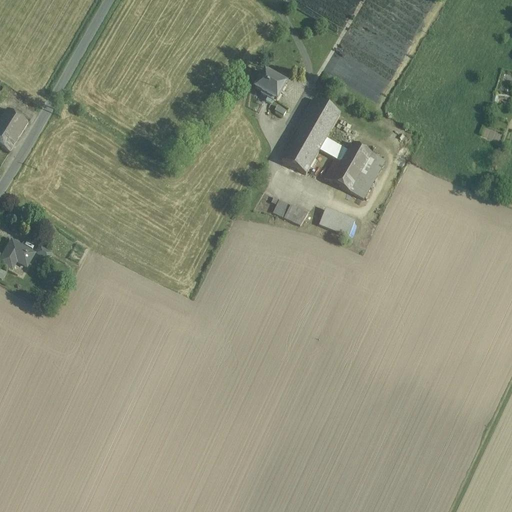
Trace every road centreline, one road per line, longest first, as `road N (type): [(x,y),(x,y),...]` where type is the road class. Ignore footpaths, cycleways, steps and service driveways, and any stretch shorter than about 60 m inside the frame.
road 1 (unclassified): [(111,0),(0,189)]
road 2 (track): [(511,383),(452,511)]
